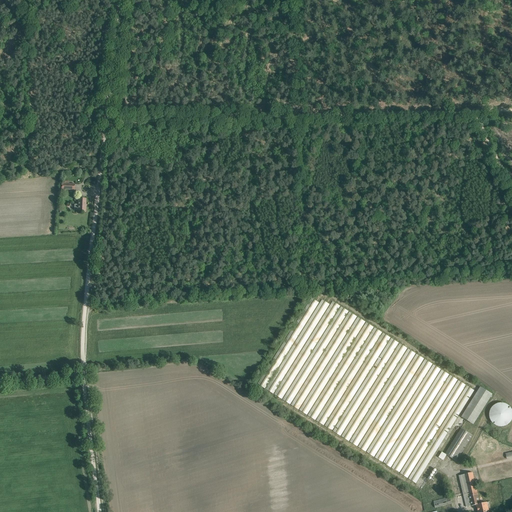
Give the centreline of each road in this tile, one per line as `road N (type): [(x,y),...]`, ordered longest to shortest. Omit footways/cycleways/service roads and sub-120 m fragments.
road 1 (track): [(119,0),(84,309)]
road 2 (track): [(105,119),(301,115)]
road 3 (track): [(301,115),(468,112)]
road 4 (track): [(99,511),(82,373)]
